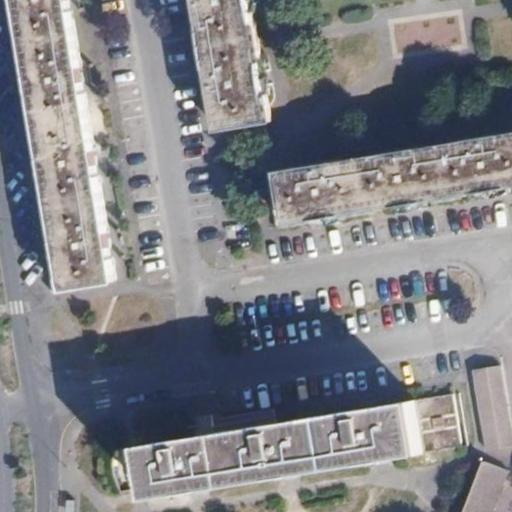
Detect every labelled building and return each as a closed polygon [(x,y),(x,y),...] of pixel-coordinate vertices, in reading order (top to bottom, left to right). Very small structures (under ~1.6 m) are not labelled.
[(17,0),(65,291),(117,282),(71,0),(17,0)] [(198,0),(219,129),(271,121),(264,80),(251,0),(198,0)] [(511,133),(280,172),(288,223),(323,217),(402,205),(488,191),(511,186),(511,133)] [(498,356),(470,361),(480,425),(508,421),(498,356)] [(424,452),(415,401),(145,446),(154,497),(192,491),(284,475),(367,462),(424,452)] [(511,442),(496,436),(487,457),(471,499),(497,509),(511,469),(511,442)]
